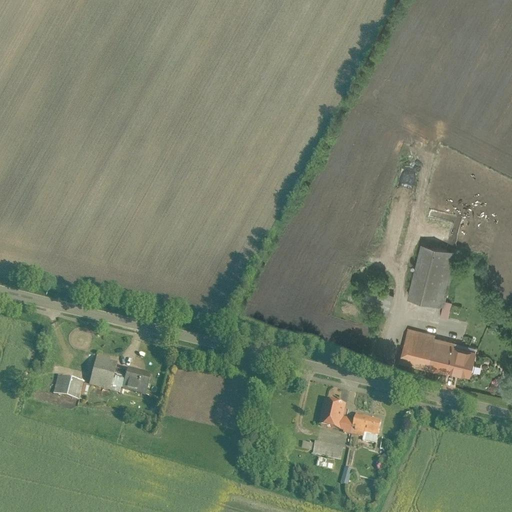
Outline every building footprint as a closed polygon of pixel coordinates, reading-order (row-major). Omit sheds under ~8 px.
[(453,303),(446,301),(458,252),(422,243),(410,298),(445,306),(442,316),(450,318),(453,303)] [(389,314),(396,295),(380,289),(375,302),(384,305),(382,311),(389,314)] [(437,334),(409,327),(399,366),(428,372),(429,367),(471,377),(478,347),(436,337),(437,334)] [(119,364),(98,359),(91,386),(112,391),(119,364)] [(128,371),(124,390),(147,396),(152,377),(128,371)] [(84,383),(60,377),(55,395),(80,401),(84,383)] [(358,416),(357,422),(344,419),(347,406),(329,402),(323,428),(366,438),(364,442),(378,445),(380,437),(383,422),(358,416)] [(345,449),(317,443),(317,446),(305,443),(303,450),(315,453),(315,455),(342,461),(345,449)] [(320,478),(339,481),(341,472),(334,470),(335,461),(320,458),(317,470),(321,471),(320,478)] [(355,470),(347,468),(343,485),(350,487),(355,470)]
